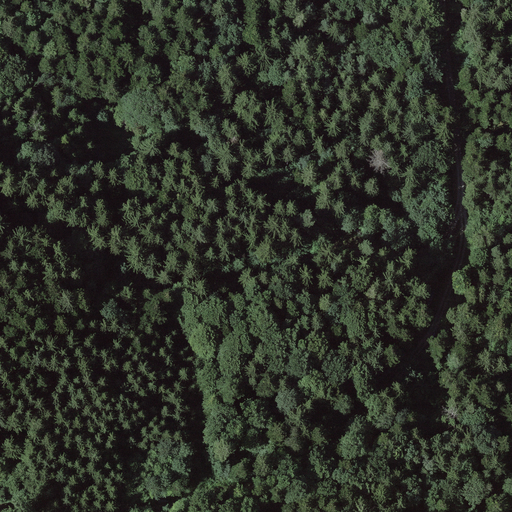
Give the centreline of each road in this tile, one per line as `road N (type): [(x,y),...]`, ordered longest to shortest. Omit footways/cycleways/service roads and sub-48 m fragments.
road 1 (track): [(443,0),(462,201),(436,246),(418,254),(310,257),(177,295),(108,279),(0,224)]
road 2 (track): [(148,511),(288,476),(326,453),(432,335),(460,255),(462,201)]
